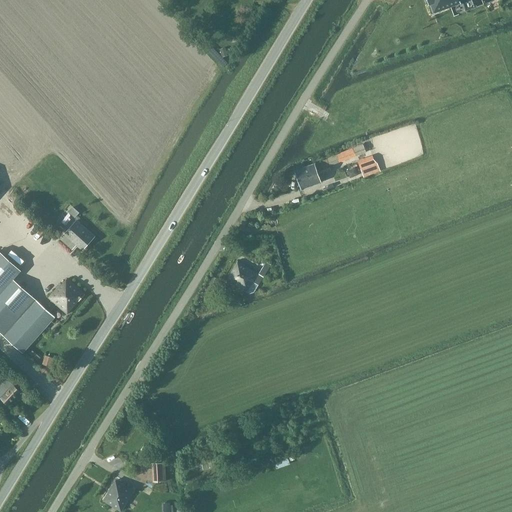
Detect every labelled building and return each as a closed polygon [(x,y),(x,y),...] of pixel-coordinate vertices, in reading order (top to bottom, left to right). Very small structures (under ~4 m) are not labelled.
[(426,0),(428,4),(429,4),(432,13),(459,3),(458,0),(426,0)] [(356,155),(356,156),(365,152),(362,144),(336,155),(338,162),(356,155)] [(357,161),(363,176),(379,171),(373,155),(357,161)] [(327,161),(327,159),(321,161),(321,163),(315,165),(314,164),(294,172),(301,190),(322,182),(319,175),(331,171),(328,161),(327,161)] [(94,237),(76,221),(64,234),(82,250),(94,237)] [(0,293),(13,279),(21,271),(0,251),(0,293)] [(238,261),(226,280),(249,294),(254,293),(266,273),(271,265),(266,262),(258,274),(238,261)] [(0,333),(2,335),(34,298),(13,279),(0,293),(0,333)] [(67,315),(85,294),(67,279),(48,298),(67,315)] [(23,353),(55,317),(34,298),(2,335),(23,353)] [(45,358),(43,365),(50,367),(52,361),(45,358)] [(15,386),(12,385),(7,380),(0,386),(0,397),(0,398),(8,407),(22,392),(15,386)] [(287,458),(274,460),(275,467),(288,465),(287,458)] [(151,464),(152,482),(166,482),(165,463),(151,464)] [(102,501),(119,511),(121,511),(134,491),(115,480),(102,501)] [(161,503),(161,511),(170,511),(170,502),(161,503)]
